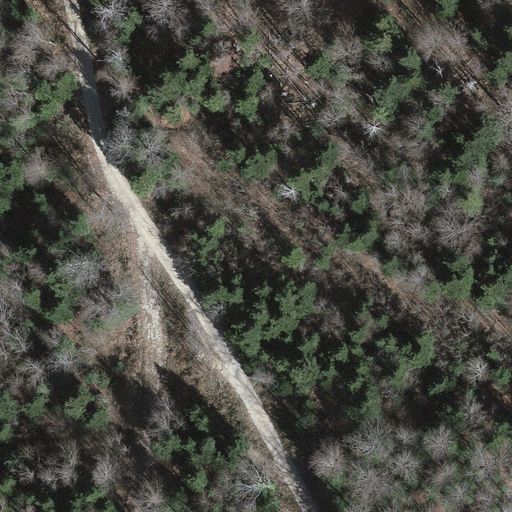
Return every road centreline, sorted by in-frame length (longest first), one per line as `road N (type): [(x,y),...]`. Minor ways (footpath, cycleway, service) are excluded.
road 1 (track): [(308,511),(120,186),(100,137),(68,0)]
road 2 (track): [(139,511),(154,354),(147,236)]
